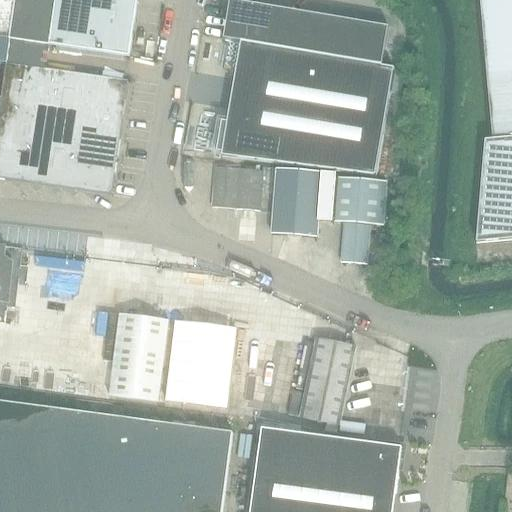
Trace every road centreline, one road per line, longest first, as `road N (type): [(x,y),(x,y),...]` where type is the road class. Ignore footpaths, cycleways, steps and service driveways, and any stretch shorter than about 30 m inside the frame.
road 1 (residential): [(452,330),(347,308),(154,218)]
road 2 (residential): [(154,218),(190,0)]
road 3 (residential): [(430,511),(452,330)]
road 4 (residential): [(154,218),(0,204)]
